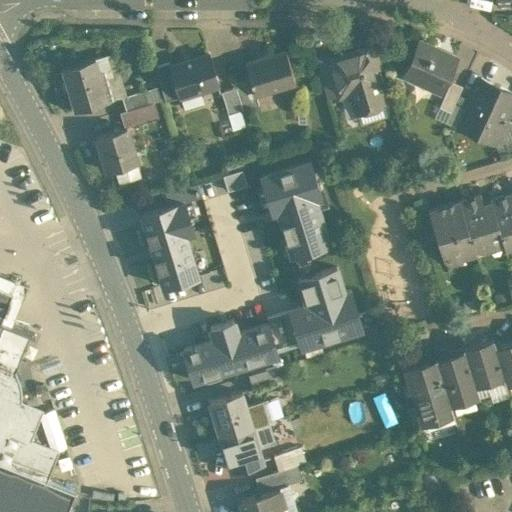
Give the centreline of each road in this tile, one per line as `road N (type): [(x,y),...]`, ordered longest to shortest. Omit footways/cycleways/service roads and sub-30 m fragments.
road 1 (tertiary): [(188,511),(104,265),(0,58)]
road 2 (unknown): [(129,331),(217,300),(217,264)]
road 3 (residential): [(395,200),(511,162)]
road 4 (residential): [(511,42),(397,0)]
